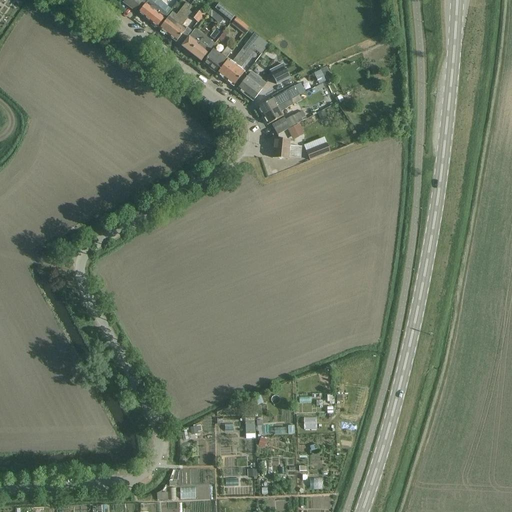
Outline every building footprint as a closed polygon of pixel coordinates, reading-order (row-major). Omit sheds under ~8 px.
[(142,1),(140,0),(125,0),(123,3),(135,11),(142,1)] [(148,0),(138,14),(156,28),(171,9),(159,0),(148,0)] [(186,3),(184,5),(177,15),(172,12),(159,30),(167,36),(187,11),(190,6),(186,3)] [(219,6),(214,12),(224,20),(230,24),(230,23),(234,18),(219,6)] [(191,17),(192,18),(198,23),(206,13),(198,8),(191,17)] [(181,45),(187,37),(191,32),(187,29),(185,32),(181,29),(192,14),(187,11),(167,36),(176,42),(181,45)] [(234,18),(230,23),(232,24),(231,24),(245,35),(250,29),(235,17),(234,18)] [(201,62),(207,54),(214,45),(195,30),(187,39),(181,47),(201,62)] [(221,36),(217,40),(221,43),(225,44),(226,41),(224,38),(221,36)] [(252,43),(225,80),(233,86),(244,72),(240,69),(255,50),(261,55),(269,45),(258,37),(255,41),(253,44),(252,43)] [(225,80),(252,43),(249,41),(231,63),(227,60),(217,74),(225,80)] [(215,73),(221,65),(232,52),(227,48),(219,57),(212,51),(203,64),(215,73)] [(282,64),(269,71),(277,86),(290,79),(282,64)] [(319,85),(326,82),(321,71),(314,75),(319,85)] [(253,102),(259,94),(266,84),(251,72),(246,77),(237,90),(253,102)] [(273,99),(257,108),(261,115),(299,95),(294,87),(286,92),(273,99)] [(299,95),(261,115),(267,125),(283,117),(281,112),(293,105),(291,101),(299,96),(305,92),(299,95)] [(289,129),(297,125),(297,124),(306,119),(302,111),(285,121),(284,119),(272,126),(277,135),(289,129)] [(290,138),(301,133),(297,126),(286,131),(290,138)] [(288,160),(288,158),(301,159),(302,147),(289,146),(290,141),(274,140),(272,158),(288,160)] [(306,152),(309,160),(329,152),(326,144),(306,152)] [(320,398),(318,381),(293,383),(295,400),(320,398)] [(254,424),(245,424),(246,434),(255,434),(254,424)] [(186,443),(199,441),(198,434),(185,436),(186,443)] [(309,494),(322,493),(321,481),(308,482),(309,494)]
